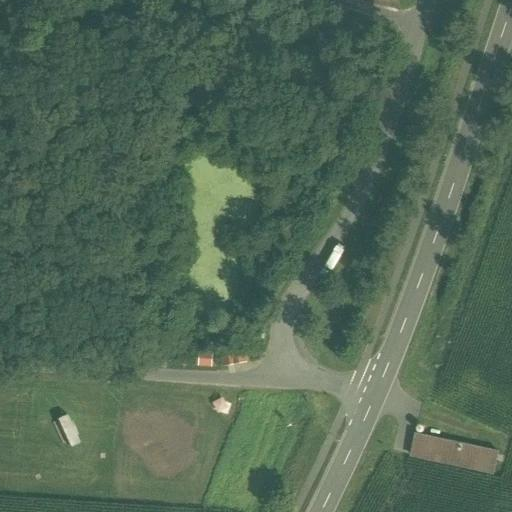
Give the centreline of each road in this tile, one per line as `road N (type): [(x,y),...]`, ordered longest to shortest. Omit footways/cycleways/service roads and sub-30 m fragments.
road 1 (unclassified): [(375,393),(307,380),(288,358),(285,316),(369,175),(427,0)]
road 2 (tertiary): [(375,393),(511,4)]
road 3 (tertiary): [(321,511),(375,393)]
